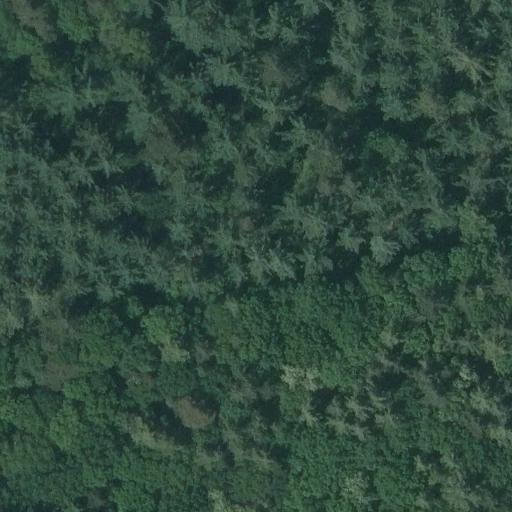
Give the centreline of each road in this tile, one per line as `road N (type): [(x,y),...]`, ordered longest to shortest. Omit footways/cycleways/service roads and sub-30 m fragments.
road 1 (track): [(0,328),(511,216)]
road 2 (track): [(128,300),(89,511)]
